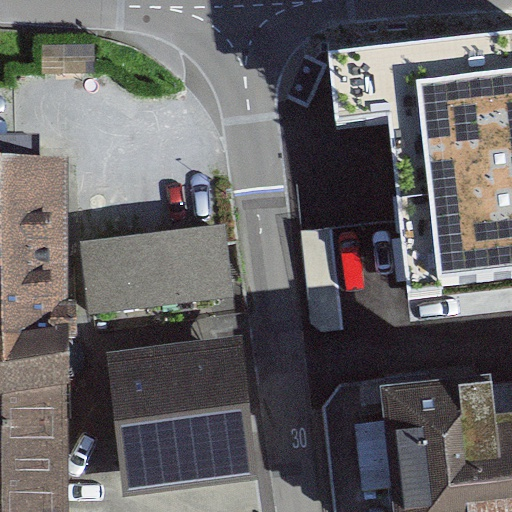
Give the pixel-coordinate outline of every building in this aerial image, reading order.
[(392,125),(411,293),(511,281),(511,32),(328,54),(337,131),(392,125)] [(62,171),(0,169),(0,400),(62,395),(62,171)] [(217,236),(86,250),(94,317),(228,303),(217,236)] [(238,350),(117,364),(132,492),(253,478),(238,350)] [(511,511),(511,392),(435,400),(433,374),(388,379),(393,425),(358,429),(361,460),(395,456),(400,511),(511,511)] [(65,511),(62,395),(0,400),(0,511),(65,511)]
